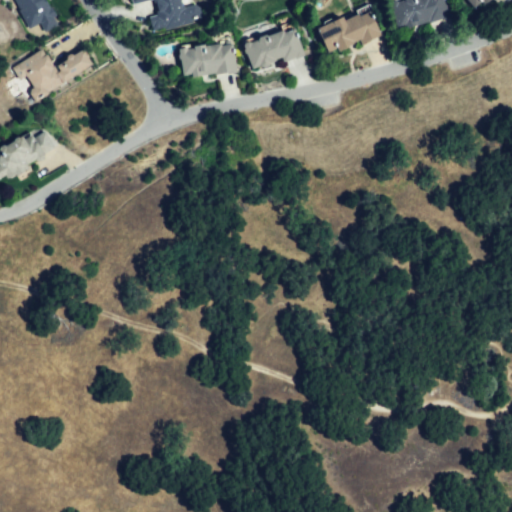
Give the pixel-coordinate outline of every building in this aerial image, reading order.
[(41,0),(57,26),(43,34),(40,25),(29,30),(15,6),(15,0),(41,0)] [(131,0),(182,0),(185,6),(200,1),(204,14),(196,16),(198,23),(175,30),(173,24),(154,30),(149,14),(159,11),(155,0),(134,7),(131,0)] [(393,2),(398,0),(445,0),(450,11),(403,29),(393,2)] [(320,28),(334,55),(360,41),(363,47),(384,35),(371,11),(348,23),(343,15),(320,28)] [(245,43),(297,25),(309,60),(282,69),(279,63),(255,71),(245,43)] [(240,65),(189,77),(182,47),(206,41),(208,48),(235,42),(240,65)] [(9,67),(38,48),(51,68),(80,49),(90,64),(34,101),(28,92),(34,88),(25,74),(17,79),(9,67)] [(11,177),(56,150),(44,129),(29,138),(25,131),(0,147),(0,161),(1,163),(0,163),(0,177),(8,172),(11,177)]
